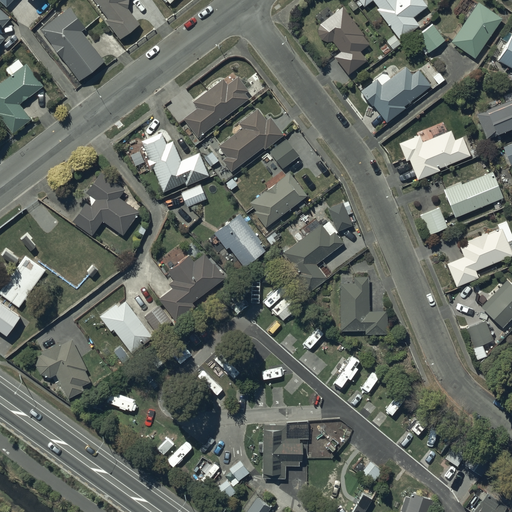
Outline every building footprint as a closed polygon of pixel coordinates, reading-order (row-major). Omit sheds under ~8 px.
[(93,0),(107,18),(105,20),(120,39),(139,23),(127,8),(128,0),(93,0)] [(378,7),(377,9),(399,39),(418,25),(413,17),(427,6),(421,0),(359,0),(364,7),(373,0),(378,7)] [(451,41),(474,58),(502,18),(478,2),(477,3),(475,1),(463,18),(465,20),(451,41)] [(69,7),(40,29),(79,80),(104,61),(80,30),(84,27),(69,7)] [(340,51),(334,56),(348,74),(367,60),(360,51),(369,44),(363,36),(364,35),(342,7),(320,23),(319,24),(319,25),(318,26),(318,27),(318,28),(317,29),(317,30),(317,31),(317,32),(318,33),(318,34),(318,35),(319,36),(319,37),(320,37),(320,38),(321,39),(322,40),(323,40),(324,40),(324,41),(325,41),(326,41),(327,41),(328,41),(329,41),(330,41),(331,41),(332,41),(340,51)] [(0,28),(10,18),(0,8),(0,43),(5,38),(0,34),(0,28)] [(445,40),(433,24),(416,37),(428,53),(445,40)] [(511,32),(497,60),(511,68),(511,32)] [(23,65),(18,58),(5,69),(10,75),(0,82),(0,116),(12,132),(30,119),(19,104),(43,86),(25,63),(23,65)] [(376,80),(361,90),(372,106),(373,105),(386,122),(405,108),(404,106),(430,85),(418,70),(412,75),(405,66),(389,78),(384,72),(375,79),(376,80)] [(197,137),(248,97),(244,92),(248,90),(238,77),(237,78),(232,72),(224,79),(223,78),(192,102),(197,108),(183,119),(197,137)] [(511,98),(476,114),(486,139),(511,127),(511,98)] [(265,149),(283,134),(270,117),(266,120),(257,108),(238,123),(242,127),(218,146),(226,156),(222,160),(231,172),(263,146),(265,149)] [(419,135),(399,143),(406,161),(409,159),(417,179),(439,170),(439,168),(470,156),(462,136),(455,139),(451,131),(454,130),(451,122),(430,130),(433,138),(422,142),(419,135)] [(149,158),(147,159),(151,169),(153,168),(163,191),(185,182),(186,185),(208,176),(199,153),(180,161),(172,141),(166,143),(161,132),(142,141),(149,158)] [(394,138),(386,141),(391,154),(399,151),(394,138)] [(286,139),(270,151),(282,168),(298,156),(286,139)] [(511,142),(503,146),(510,164),(511,162),(511,142)] [(200,152),(211,166),(218,160),(215,156),(217,155),(210,145),(200,152)] [(461,182),(444,189),(455,217),(503,198),(492,171),(462,183),(461,182)] [(86,192),(89,194),(91,206),(85,202),(72,222),(91,235),(102,220),(123,234),(139,211),(118,197),(124,189),(100,172),(86,192)] [(306,195),(290,172),(250,202),(256,210),(254,212),(265,227),(306,195)] [(206,198),(201,184),(181,193),(186,207),(206,198)] [(342,202),(327,208),(337,231),(352,225),(347,214),(352,212),(347,201),(342,203),(342,202)] [(439,207),(420,215),(427,235),(447,227),(439,207)] [(261,241),(239,213),(214,233),(227,249),(229,247),(244,267),(265,250),(259,243),(261,241)] [(336,233),(337,232),(329,220),(322,225),(321,223),(320,224),(315,218),(299,229),(304,237),(284,252),(298,272),(295,275),(308,293),(326,279),(315,264),(343,243),(336,233)] [(463,256),(447,263),(456,286),(478,277),(476,270),(511,255),(511,253),(511,252),(511,235),(507,222),(498,225),(499,229),(487,234),(487,232),(467,240),(467,242),(459,245),(463,256)] [(172,288),(159,298),(176,320),(195,306),(192,302),(225,278),(214,263),(213,264),(204,253),(193,261),(189,255),(167,271),(174,279),(169,283),(172,288)] [(45,269),(25,255),(0,290),(0,293),(19,307),(45,269)] [(354,283),(340,283),(341,330),(365,330),(365,334),(387,334),(387,311),(369,311),(368,276),(354,276),(354,283)] [(511,316),(511,284),(507,280),(481,306),(502,327),(511,316)] [(0,301),(0,330),(6,335),(20,316),(0,301)] [(116,304),(99,315),(110,331),(113,329),(131,353),(153,337),(126,301),(118,306),(116,304)] [(159,305),(144,316),(157,333),(172,322),(159,305)] [(486,321),(467,328),(474,347),(493,340),(486,321)] [(87,369),(71,339),(60,344),(59,343),(40,351),(41,354),(39,355),(38,356),(38,357),(37,358),(37,359),(37,360),(36,361),(36,362),(36,363),(36,364),(36,365),(36,366),(36,367),(37,367),(37,368),(37,369),(38,370),(38,371),(39,371),(39,372),(40,373),(41,374),(42,374),(42,375),(43,375),(44,375),(45,376),(46,376),(47,376),(48,377),(49,377),(50,377),(56,374),(67,398),(84,389),(82,386),(90,381),(85,370),(87,369)] [(351,351),(343,361),(355,371),(363,361),(351,351)] [(263,441),(258,441),(258,452),(263,452),(262,478),(285,478),(285,465),(298,466),(298,461),(302,461),(302,442),(299,442),(299,439),(308,439),(308,422),(286,423),(286,425),(263,425),(263,441)] [(178,439),(166,430),(154,448),(166,456),(178,439)] [(458,438),(444,457),(456,466),(470,447),(458,438)] [(479,443),(464,463),(481,476),(495,456),(479,443)] [(198,458),(185,448),(173,464),(185,474),(198,458)] [(239,460),(229,468),(238,481),(248,473),(239,460)] [(370,461),(361,471),(373,481),(382,471),(370,461)] [(235,492),(226,479),(216,487),(224,500),(235,492)] [(381,492),(369,482),(360,492),(373,502),(381,492)] [(410,497),(405,495),(400,510),(404,511),(428,511),(433,500),(412,492),(410,497)] [(266,511),(270,507),(256,497),(245,511),(266,511)] [(498,511),(481,499),(471,511),(498,511)]
